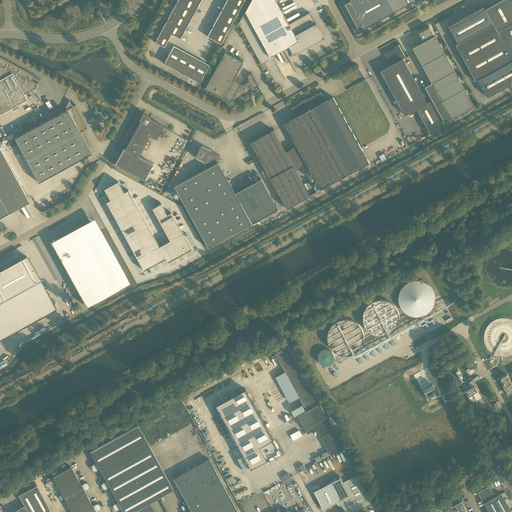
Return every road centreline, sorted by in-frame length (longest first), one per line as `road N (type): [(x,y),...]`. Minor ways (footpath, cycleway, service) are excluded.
road 1 (track): [(0,451),(511,168)]
road 2 (unclassified): [(0,398),(511,117)]
road 3 (unknown): [(289,458),(253,386),(214,400),(213,424),(239,475),(275,468)]
road 4 (unclassified): [(149,77),(78,208),(0,253)]
road 5 (unclassified): [(149,77),(223,118),(239,118),(358,53)]
